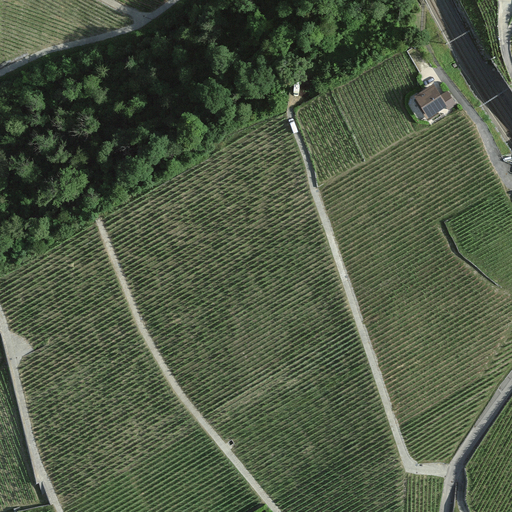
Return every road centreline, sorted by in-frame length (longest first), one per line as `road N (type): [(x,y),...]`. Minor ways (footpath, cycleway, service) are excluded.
road 1 (track): [(453,473),(401,459),(294,117)]
road 2 (track): [(276,511),(164,367),(104,230)]
road 3 (track): [(0,321),(40,471),(61,511)]
road 4 (track): [(0,72),(146,19)]
road 5 (track): [(511,387),(453,473),(445,511)]
